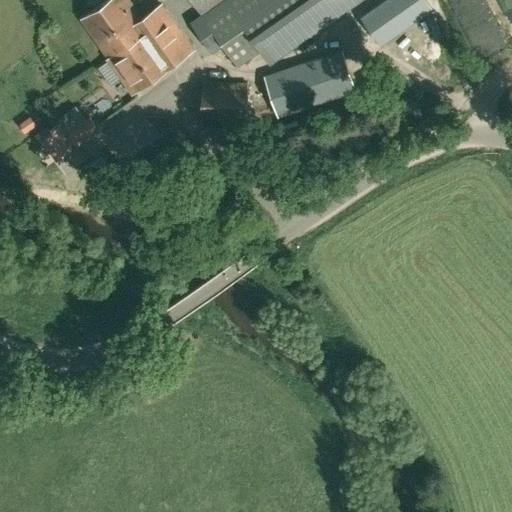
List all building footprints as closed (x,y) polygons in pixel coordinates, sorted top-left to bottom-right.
[(106,0),(81,18),(132,91),(193,47),(161,3),(141,17),(128,0),(106,0)] [(192,0),(203,16),(236,64),(261,48),(269,61),(357,0),(192,0)] [(375,0),(362,17),(387,37),(417,0),(375,0)] [(279,116),(285,113),(355,90),(343,52),(266,77),(279,116)] [(204,81),(202,121),(246,123),(248,83),(204,81)] [(79,121),(64,132),(76,148),(89,139),(91,138),(79,121)] [(177,154),(179,175),(196,174),(195,152),(177,154)]
